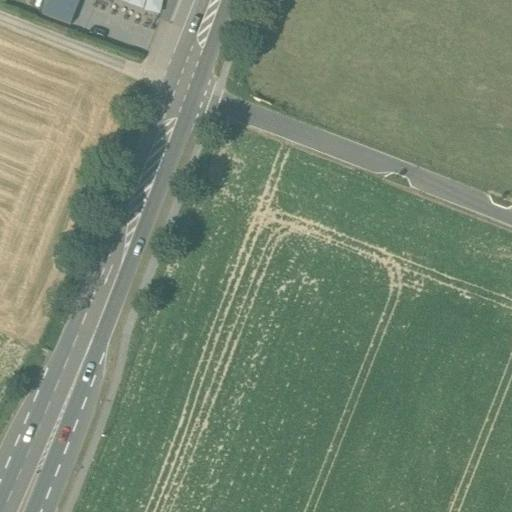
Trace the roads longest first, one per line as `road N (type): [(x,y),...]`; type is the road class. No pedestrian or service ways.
road 1 (residential): [(511,214),(182,91)]
road 2 (secondary): [(79,356),(182,91)]
road 3 (track): [(0,21),(182,91)]
road 4 (secondary): [(79,356),(2,511)]
road 5 (secondary): [(32,511),(73,401),(79,356)]
road 6 (primary): [(49,511),(84,418),(79,356)]
road 7 (primary): [(79,356),(46,375),(0,465)]
